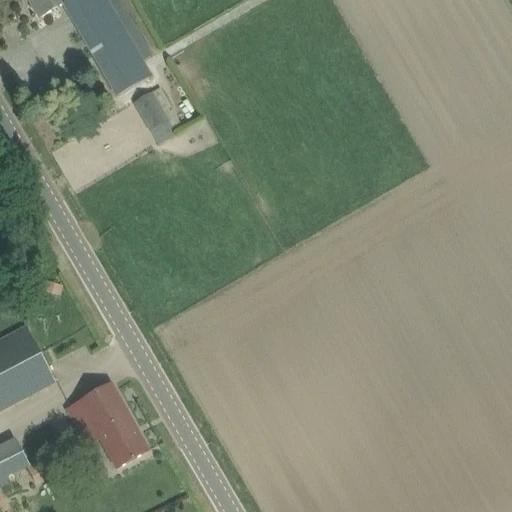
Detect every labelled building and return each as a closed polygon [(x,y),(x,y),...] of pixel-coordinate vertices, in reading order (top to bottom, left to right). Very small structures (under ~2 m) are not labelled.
[(151,78),(104,0),(29,0),(40,19),(63,6),(117,98),(134,88),(151,78)] [(172,132),(175,130),(155,93),(133,106),(158,148),(176,137),(172,132)] [(52,295),(55,285),(47,283),(45,293),(52,295)] [(27,329),(9,338),(0,342),(0,413),(56,384),(27,329)] [(115,472),(132,462),(149,452),(112,386),(94,396),(78,405),(78,406),(66,412),(86,448),(98,441),(115,472)] [(13,441),(0,447),(0,460),(7,475),(25,465),(13,441)]
